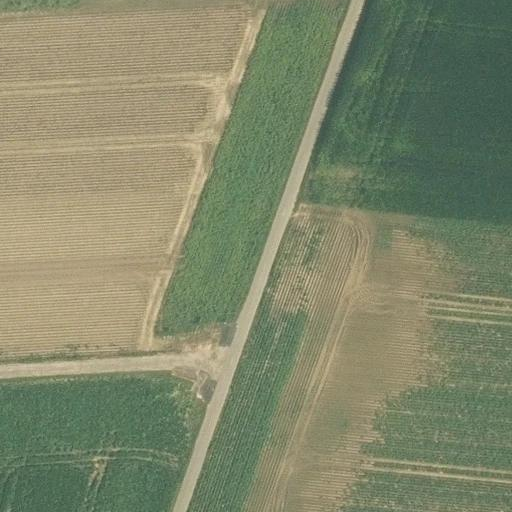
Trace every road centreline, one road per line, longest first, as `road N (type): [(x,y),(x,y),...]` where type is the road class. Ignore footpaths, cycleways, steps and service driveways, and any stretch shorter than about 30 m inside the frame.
road 1 (unclassified): [(370,0),(185,511)]
road 2 (track): [(0,373),(246,352)]
